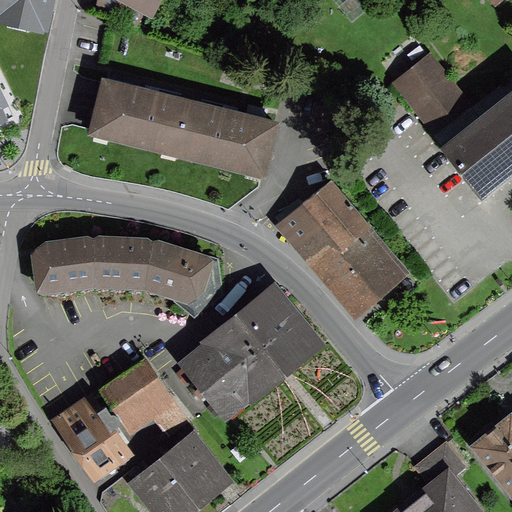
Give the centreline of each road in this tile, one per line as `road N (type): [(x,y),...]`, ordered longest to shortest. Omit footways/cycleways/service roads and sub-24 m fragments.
road 1 (residential): [(405,406),(292,277),(254,248),(173,218),(36,195)]
road 2 (unknown): [(3,270),(54,328),(141,328),(193,341)]
road 3 (residential): [(36,195),(68,0)]
road 4 (residential): [(98,511),(0,348)]
road 5 (secondary): [(269,511),(405,406)]
road 6 (secondary): [(405,406),(511,323)]
